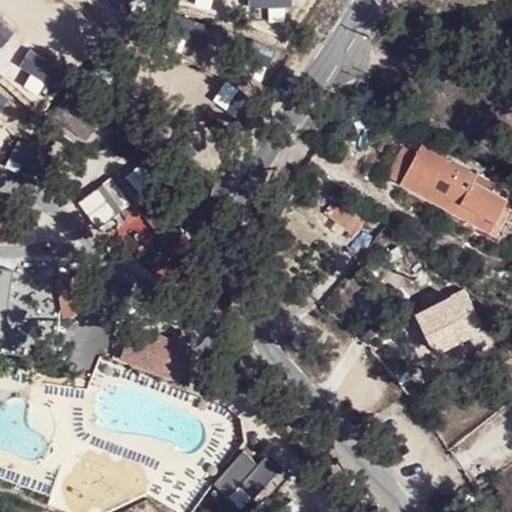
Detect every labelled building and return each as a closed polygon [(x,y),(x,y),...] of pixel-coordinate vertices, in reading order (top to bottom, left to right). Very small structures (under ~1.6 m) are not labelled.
[(381,108),(362,98),(355,111),(374,121),(381,108)] [(80,101),(63,117),(79,133),(96,116),(80,101)] [(498,217),(509,199),(474,181),(477,174),(421,143),(418,150),(406,143),(388,177),(446,207),(443,214),(498,243),(510,223),(498,217)] [(116,209),(126,203),(110,178),(100,184),(116,209)] [(77,196),(92,224),(113,213),(98,185),(77,196)] [(360,207),(329,187),(317,205),(348,224),(360,207)] [(511,218),(511,200),(509,199),(498,217),(510,223),(511,218)] [(145,217),(170,253),(188,240),(162,205),(145,217)] [(0,212),(0,232),(23,235),(25,215),(0,212)] [(179,268),(196,301),(212,292),(195,259),(179,268)] [(0,269),(0,338),(2,339),(11,271),(0,269)] [(68,315),(68,322),(78,321),(77,291),(61,292),(62,315),(68,315)] [(481,328),(461,292),(417,318),(414,321),(412,325),(411,327),(413,331),(415,333),(420,334),(424,332),(435,354),(481,328)] [(134,322),(121,356),(176,377),(189,343),(134,322)] [(293,343),(300,350),(305,345),(299,338),(293,343)]
